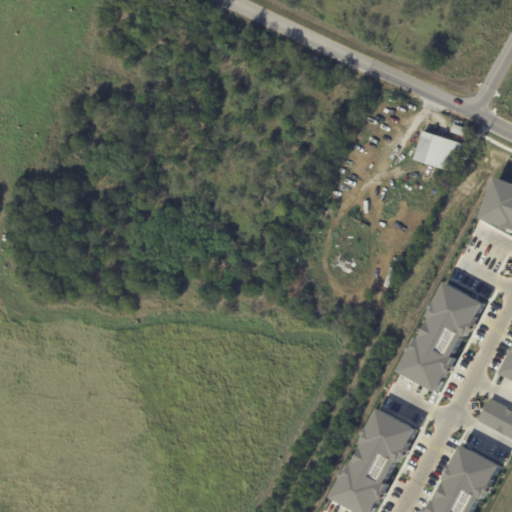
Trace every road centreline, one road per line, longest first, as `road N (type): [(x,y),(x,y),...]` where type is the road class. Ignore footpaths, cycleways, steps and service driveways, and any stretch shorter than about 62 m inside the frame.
road 1 (tertiary): [(511,45),(476,113),(236,0)]
road 2 (residential): [(395,511),(511,296)]
